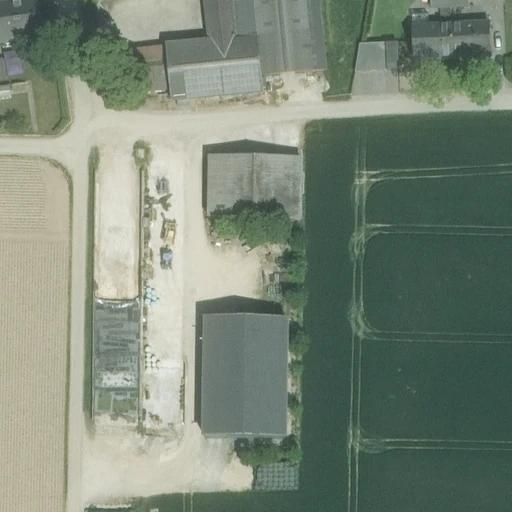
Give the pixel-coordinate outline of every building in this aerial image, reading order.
[(235,7),(233,0),(204,0),(209,43),(238,40),(235,7)] [(253,0),(254,4),(258,38),(262,78),(325,73),(317,0),(253,0)] [(15,4),(0,6),(0,44),(20,42),(20,39),(42,36),(37,3),(15,6),(15,4)] [(254,4),(235,7),(238,40),(258,38),(254,4)] [(440,10),(422,10),(424,64),(503,62),(502,20),(441,22),(440,10)] [(168,63),(170,89),(171,101),(263,92),(262,78),(258,38),(238,40),(209,43),(166,48),(168,63)] [(402,71),(400,42),(358,44),(359,73),(402,71)] [(143,65),(168,63),(166,48),(128,52),(129,66),(143,65)] [(143,65),(147,91),(170,89),(168,63),(143,65)] [(147,91),(143,65),(129,66),(131,92),(147,91)] [(0,86),(0,98),(12,97),(10,85),(0,86)] [(301,161),(208,159),(207,221),(300,222),(301,161)] [(206,323),(205,434),(287,435),(288,324),(206,323)]
